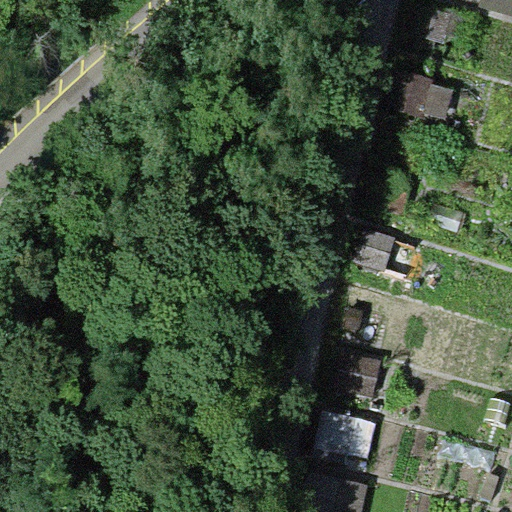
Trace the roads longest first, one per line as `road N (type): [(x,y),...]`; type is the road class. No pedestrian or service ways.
road 1 (track): [(278,511),(307,283),(379,0)]
road 2 (residential): [(196,0),(0,172)]
